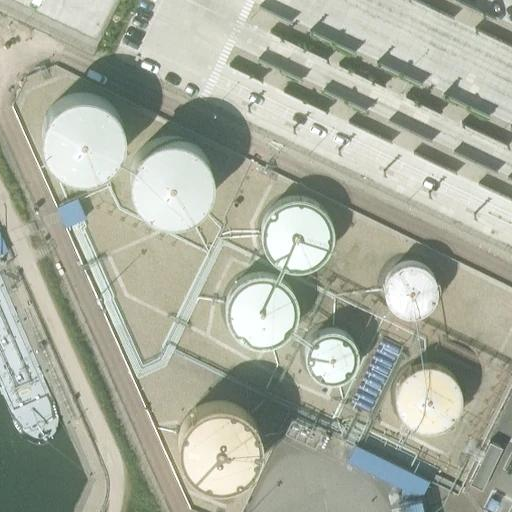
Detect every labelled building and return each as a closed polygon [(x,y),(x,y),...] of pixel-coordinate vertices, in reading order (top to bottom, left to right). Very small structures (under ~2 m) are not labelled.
[(53,104),(50,107),(48,110),(46,113),(44,116),(43,119),(42,123),(41,126),(40,130),(40,133),(40,137),(41,141),(41,144),(43,148),(44,151),(46,154),(48,157),(50,160),(52,163),(55,165),(58,167),(61,169),(64,171),(67,172),(71,173),(74,174),(78,175),(82,175),(85,175),(89,174),(92,173),(96,172),(99,171),(102,169),(105,167),(108,165),(111,162),(113,159),(115,156),(117,153),(119,150),(120,147),(121,143),(122,140),(122,136),(122,132),(122,129),(121,125),(120,122),(119,118),(118,115),(116,112),(114,109),(112,106),(109,104),(106,101),(103,99),(100,97),(97,96),(94,94),(90,94),(86,93),(83,93),(79,93),(76,93),(72,94),(69,95),(65,96),(62,97),(59,99),(56,101),(53,104)] [(135,153),(133,157),(131,161),(130,164),(129,168),(129,172),(128,175),(128,179),(129,183),(129,186),(130,190),(132,193),(133,197),(135,200),(137,203),(140,206),(143,208),(145,210),(148,213),(152,214),(155,216),(158,217),(162,218),(166,219),(169,219),(173,219),(177,218),(180,218),(184,217),(187,216),(191,214),(194,212),(197,210),(200,208),(202,205),(205,202),(207,199),(209,196),(210,193),(211,189),(212,186),(213,182),(213,178),(213,175),(213,171),(212,167),(212,164),(210,160),(209,157),(207,154),(205,151),(202,148),(200,145),(197,143),(194,141),(191,139),(188,137),(184,136),(181,135),(177,134),(173,134),(170,134),(166,134),(162,135),(159,136),(155,137),(152,138),(149,140),(145,142),(143,144),(140,147),(138,150),(135,153)] [(58,204),(66,223),(86,214),(77,196),(58,204)] [(325,210),(324,209),(321,207),(319,204),(316,202),(313,200),(310,199),(307,198),(304,197),(301,196),(297,196),(294,196),(291,196),(287,197),(284,198),(281,199),(278,200),(275,202),(272,204),(270,207),(268,209),(266,212),(264,215),(263,218),(261,221),(261,224),(260,228),(260,231),(260,235),(260,238),(261,241),(262,244),(264,247),(265,250),(267,253),(269,256),(272,258),(274,260),(277,262),(280,264),(283,265),(286,266),(290,267),(293,267),(297,267),(300,267),(303,267),(307,266),(310,264),(313,263),(316,261),(318,259),(321,257),(323,254),(325,252),(327,249),(328,246),(330,243),(331,239),(331,236),(331,233),(331,229),(331,226),(330,223),(329,219),(328,216),(326,213),(325,210)] [(416,261),(414,260),(411,260),(408,260),(405,260),(402,261),(400,262),(397,263),(395,264),(392,266),(390,268),(388,270),(387,273),(385,275),(384,278),(384,281),(383,284),(383,287),(383,289),(384,292),(385,295),(386,298),(387,300),(389,303),(391,305),(393,307),(395,308),(398,310),(400,311),(403,312),(406,312),(409,312),(412,312),(415,312),(418,311),(420,310),(423,309),(425,307),(427,305),(429,303),(431,301),(432,298),(434,295),(434,293),(435,290),(435,287),(435,284),(435,281),(434,278),(433,276),(432,273),(430,271),(428,268),(426,266),(424,265),(422,263),(419,262),(416,261)] [(295,317),(295,315),(296,311),(296,308),(296,305),(295,301),(294,298),(293,295),(292,292),(290,289),(288,286),(286,284),(284,282),(281,280),(278,278),(275,276),(272,275),(269,274),(266,273),(262,273),(259,273),(255,274),(252,274),(249,275),(246,277),(243,278),(240,280),(238,282),(235,284),(233,287),(231,290),(229,293),(228,296),(227,299),(226,302),(226,306),(226,309),(226,312),(227,315),(227,319),(229,322),(230,325),(232,328),(234,330),(236,333),(238,335),(241,337),(244,339),(247,340),(250,342),(253,343),(257,343),(260,343),(263,343),(267,343),(270,342),(273,341),(276,340),(279,338),(282,336),(285,334),(287,332),(289,329),(291,327),(292,324),(294,321),(295,317)] [(311,372),(313,374),(316,375),(318,377),(321,378),(324,379),(326,379),(329,379),(332,379),(335,379),(338,378),(340,377),(343,376),(345,374),(348,372),(349,370),(351,368),(353,366),(354,363),(355,360),(355,357),(356,355),(356,352),(355,349),(354,346),(353,343),(352,341),(351,338),(349,336),(347,334),(344,332),(342,331),(339,330),(337,329),(334,328),(331,328),(328,328),(325,328),(322,329),(320,330),(317,331),(315,333),(312,334),(310,336),(309,339),(307,341),(306,344),(305,346),(304,349),(304,352),(304,355),(304,358),(305,361),(306,363),(307,366),(308,368),(311,372)] [(143,346),(132,353),(142,370),(153,363),(143,346)] [(451,371),(448,368),(445,366),(442,365),(439,363),(436,362),(433,362),(430,361),(426,361),(423,361),(420,362),(417,363),(414,364),(411,366),(408,367),(405,369),(403,372),(401,374),(399,377),(397,380),(396,383),(395,386),(394,389),(394,392),(394,396),(394,399),(395,402),(396,405),(397,408),(398,411),(400,414),(402,417),(404,419),(407,421),(410,423),(412,424),(415,426),(418,427),(422,428),(425,428),(428,428),(431,428),(435,427),(438,426),(441,425),(444,424),(447,422),(449,420),(452,418),(454,415),(456,413),(457,410),(459,407),(460,404),(460,401),(461,397),(461,394),(461,391),(460,388),(459,384),(458,381),(457,378),(455,376),(453,373),(451,371)] [(219,483),(224,482),(228,482),(231,481),(234,479),(238,478),(241,476),(244,474),(246,471),(249,469),(251,466),(253,463),(255,460),(256,456),(258,453),(258,449),(259,446),(259,442),(259,438),(259,435),(258,431),(257,428),(255,424),(254,421),(252,418),(250,415),(247,413),(244,410),(242,408),(239,406),(235,404),(232,403),(228,402),(225,401),(221,400),(218,400),(214,401),(210,401),(207,402),(203,403),(200,404),(197,406),(194,408),(191,410),(188,413),(186,415),(184,418),(182,421),(180,425),(179,428),(178,432),(177,435),(177,439),(177,442),(177,446),(177,450),(178,453),(179,457),(181,460),(183,463),(185,466),(187,469),(190,471),(192,474),(195,476),(198,478),(202,479),(205,481),(208,482),(212,482),(216,483),(219,483)] [(468,483),(481,489),(501,447),(488,441),(468,483)] [(409,511),(425,479),(350,444),(341,463),(388,486),(381,502),(401,511),(409,511)]
